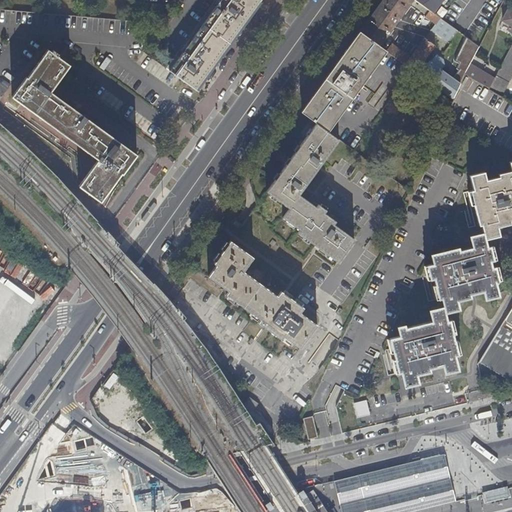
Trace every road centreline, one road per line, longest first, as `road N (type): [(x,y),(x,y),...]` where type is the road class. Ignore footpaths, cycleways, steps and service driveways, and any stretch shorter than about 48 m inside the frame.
road 1 (residential): [(511,407),(176,481),(52,396)]
road 2 (primary): [(52,396),(341,0)]
road 3 (primary): [(318,0),(89,312)]
road 4 (unknown): [(0,55),(21,32),(69,30),(211,116)]
road 5 (unknown): [(174,168),(88,109),(68,85),(69,71),(95,41)]
road 6 (primary): [(89,312),(0,437)]
road 7 (residential): [(89,312),(55,316),(0,390)]
